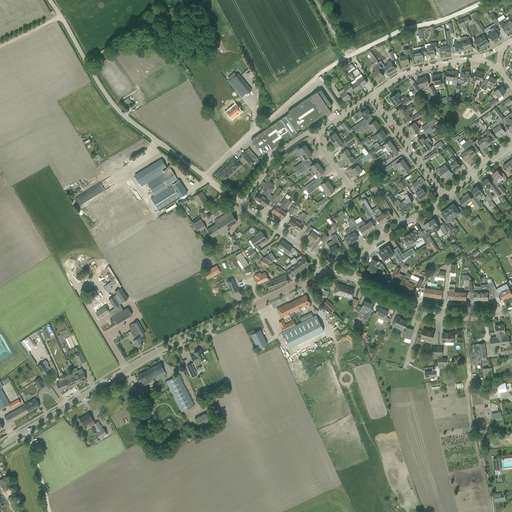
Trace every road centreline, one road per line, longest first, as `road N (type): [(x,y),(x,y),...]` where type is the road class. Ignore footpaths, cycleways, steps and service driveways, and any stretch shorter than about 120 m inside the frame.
road 1 (tertiary): [(0,446),(152,354),(321,273)]
road 2 (unclassified): [(205,177),(330,67),(391,31),(484,0)]
road 3 (track): [(178,157),(122,115),(60,17)]
road 4 (tertiary): [(365,284),(433,313),(508,312)]
road 5 (residential): [(443,196),(372,94)]
road 6 (residential): [(353,275),(368,247),(443,196)]
